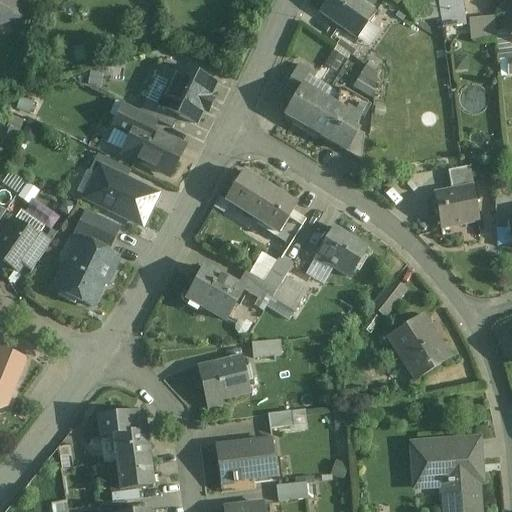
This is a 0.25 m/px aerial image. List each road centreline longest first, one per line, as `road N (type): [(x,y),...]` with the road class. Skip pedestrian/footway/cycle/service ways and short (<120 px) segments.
road 1 (residential): [(468,320),(396,234),(231,128)]
road 2 (residential): [(100,357),(231,128)]
road 3 (residential): [(100,357),(142,377),(174,411),(194,511)]
road 4 (residential): [(511,480),(506,421),(468,320)]
road 5 (residential): [(0,484),(100,357)]
road 6 (residential): [(231,128),(292,0)]
